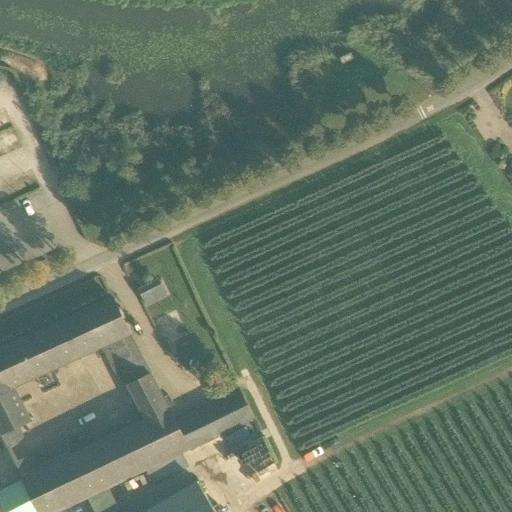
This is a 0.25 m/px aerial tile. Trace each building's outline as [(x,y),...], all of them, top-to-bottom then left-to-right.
[(351,53),(340,58),(343,64),(354,59),(351,53)] [(59,511),(189,450),(189,451),(255,419),(241,390),(175,422),(113,297),(110,298),(110,299),(63,320),(61,321),(52,326),(52,325),(50,326),(50,327),(18,341),(16,341),(16,342),(0,349),(0,434),(31,420),(16,388),(103,345),(120,380),(126,377),(129,383),(127,384),(144,419),(69,455),(68,452),(25,472),(28,479),(9,487),(20,511),(59,511)] [(96,375),(112,406),(121,402),(104,370),(96,375)] [(174,412),(185,409),(176,385),(166,389),(174,412)] [(212,511),(197,479),(126,511),(212,511)]
